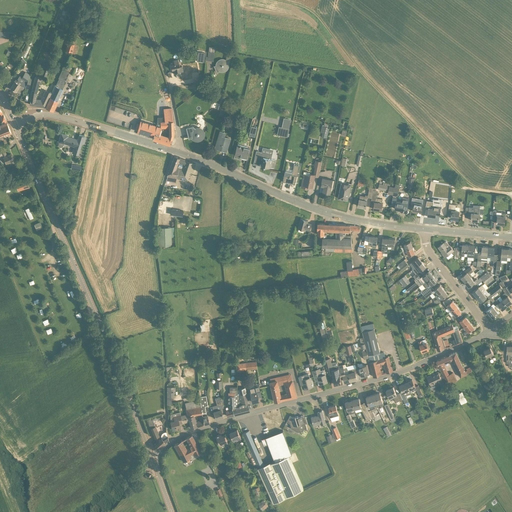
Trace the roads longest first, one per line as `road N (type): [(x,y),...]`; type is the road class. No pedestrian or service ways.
road 1 (secondary): [(152,458),(14,124)]
road 2 (residential): [(172,440),(376,379),(489,330)]
road 3 (track): [(511,194),(472,185),(308,9),(279,0)]
road 4 (tertiary): [(178,152),(332,213),(424,229)]
road 5 (tertiary): [(178,152),(58,117),(14,124)]
road 6 (track): [(178,134),(139,0)]
road 7 (residential): [(489,330),(430,253),(424,229)]
